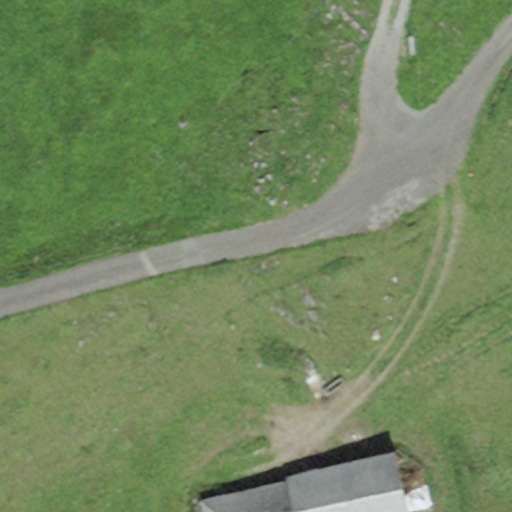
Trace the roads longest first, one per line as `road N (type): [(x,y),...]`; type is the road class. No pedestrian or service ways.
road 1 (track): [(0,311),(244,248),(383,179),(399,0)]
road 2 (unclassified): [(383,179),(511,46)]
